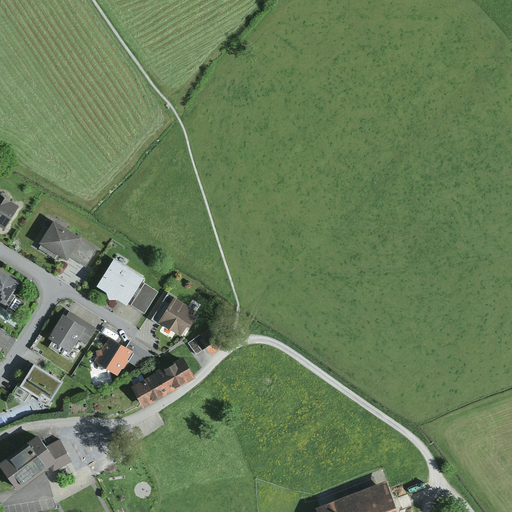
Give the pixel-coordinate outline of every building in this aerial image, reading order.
[(0,225),(4,228),(19,205),(0,193),(0,225)] [(54,220),(40,242),(42,244),(39,248),(55,258),(57,255),(66,260),(69,257),(80,239),(81,237),(54,220)] [(97,249),(80,239),(69,257),(86,267),(97,249)] [(145,278),(114,259),(97,286),(106,292),(108,299),(117,299),(128,306),(145,278)] [(20,282),(0,269),(0,300),(5,304),(6,303),(10,306),(8,309),(18,316),(27,301),(15,293),(15,294),(13,293),(20,282)] [(145,283),(131,305),(145,313),(158,292),(145,283)] [(160,323),(177,297),(168,292),(151,319),(159,324),(160,323)] [(199,312),(177,297),(160,323),(180,336),(187,326),(190,325),(192,326),(199,316),(197,315),(199,312)] [(70,311),(66,316),(85,327),(78,339),(87,344),(97,327),(70,311)] [(66,316),(63,314),(48,338),(52,340),(48,346),(62,355),(66,349),(70,351),(78,339),(85,327),(66,316)] [(211,332),(201,338),(208,347),(212,355),(229,344),(224,337),(217,341),(211,332)] [(208,347),(201,338),(200,335),(188,343),(196,354),(208,347)] [(127,347),(110,337),(102,349),(96,350),(97,357),(95,361),(118,375),(133,351),(127,347)] [(130,341),(127,347),(133,351),(135,352),(129,362),(137,367),(154,355),(130,341)] [(196,378),(184,355),(175,360),(176,362),(165,368),(164,367),(158,370),(171,392),(196,378)] [(63,381),(34,363),(19,386),(30,393),(48,404),(63,381)] [(171,392),(158,370),(131,386),(143,408),(171,392)] [(30,393),(19,386),(17,384),(11,393),(24,402),(30,393)] [(105,452),(88,423),(59,440),(72,462),(76,469),(105,452)] [(0,461),(0,465),(18,491),(50,467),(53,471),(72,462),(59,440),(47,446),(38,434),(0,461)] [(400,511),(387,479),(315,508),(316,511),(400,511)]
